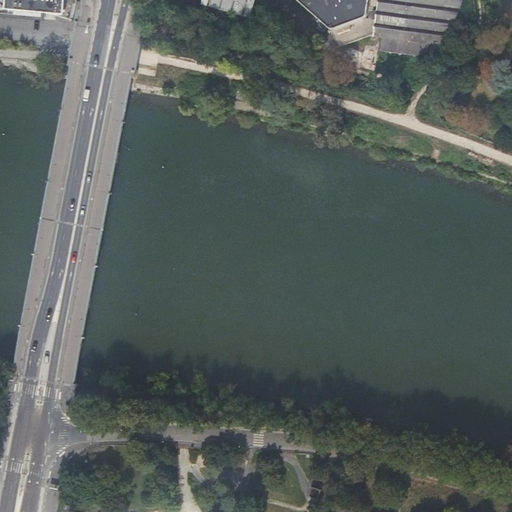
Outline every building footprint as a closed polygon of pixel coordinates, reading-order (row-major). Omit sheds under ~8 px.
[(64,0),(0,0),(0,16),(45,20),(46,13),(64,14),(64,0)] [(202,0),(203,1),(252,11),(254,0),(202,0)] [(339,46),(374,34),(368,18),(370,0),(298,0),(320,19),(319,20),(321,22),(322,21),(333,31),(339,46)] [(377,0),(374,34),(373,36),(382,37),(380,49),(424,57),(445,33),(460,0),(377,0)] [(502,128),(500,133),(502,136),(507,138),(510,135),(511,130),(510,127),(505,125),(502,128)] [(205,455),(199,456),(197,462),(201,467),(207,466),(209,460),(205,455)] [(262,474),(254,474),(249,490),(256,493),(262,474)] [(318,489),(309,486),(306,494),(315,497),(318,489)]
